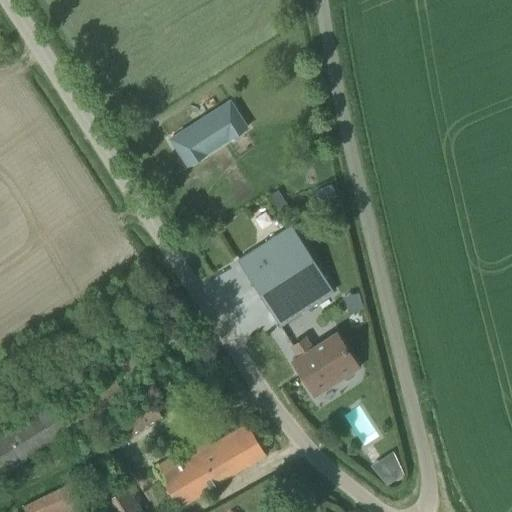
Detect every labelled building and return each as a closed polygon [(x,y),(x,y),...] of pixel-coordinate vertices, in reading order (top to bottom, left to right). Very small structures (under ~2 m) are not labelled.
[(202,148),(224,134),(228,139),(246,127),(229,100),(170,138),(187,165),(206,153),(202,148)] [(247,275),(278,325),(334,291),(290,225),(238,260),(248,275),(247,275)] [(292,346),(299,356),(291,361),(314,397),(343,378),(346,379),(353,374),(353,372),(357,369),(335,333),(310,349),(303,339),(292,346)] [(0,473),(0,474),(125,396),(113,376),(56,411),(49,401),(0,431),(0,473)] [(117,418),(127,436),(160,418),(150,400),(117,418)] [(204,489),(265,454),(246,423),(210,445),(206,437),(154,468),(177,508),(206,491),(204,489)] [(396,450),(375,461),(387,484),(408,473),(396,450)] [(97,511),(142,511),(116,471),(84,490),(97,511)] [(83,511),(68,481),(21,505),(24,511),(83,511)]
